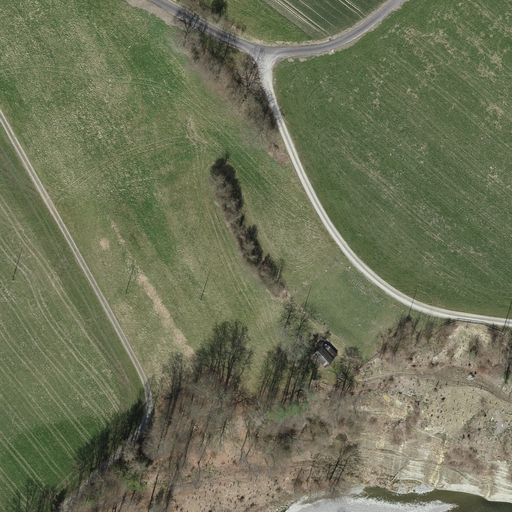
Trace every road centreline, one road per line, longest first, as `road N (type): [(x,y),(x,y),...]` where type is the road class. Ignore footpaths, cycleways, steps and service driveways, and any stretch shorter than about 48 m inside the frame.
road 1 (track): [(0,113),(151,395),(147,425),(126,454),(61,511)]
road 2 (track): [(262,53),(289,147),(346,250),(411,301),(511,324)]
